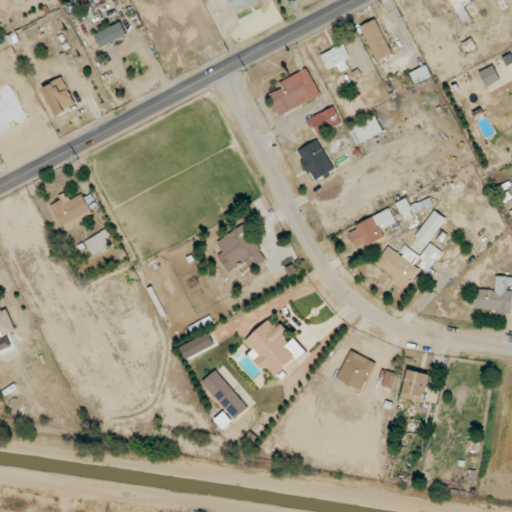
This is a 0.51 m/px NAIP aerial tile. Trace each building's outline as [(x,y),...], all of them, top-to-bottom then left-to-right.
[(260,2),(259,0),(229,0),(236,14),(260,2)] [(464,4),(469,3),(468,0),(454,0),(452,1),(456,14),(466,11),(464,4)] [(393,55),(377,19),(361,26),(377,62),(393,55)] [(86,27),(88,35),(108,29),(105,21),(86,27)] [(100,48),(127,36),(121,22),(94,35),(100,48)] [(338,66),(340,73),(349,69),(346,60),(350,58),(344,44),(321,54),(327,70),(338,66)] [(431,78),(428,66),(411,72),(414,83),(431,78)] [(479,72),(486,87),(500,80),(493,66),(479,72)] [(320,97),(309,69),(279,81),(282,89),(270,94),(278,114),(320,97)] [(55,115),(76,106),(64,78),(43,87),(55,115)] [(309,119),(317,136),(343,124),(334,106),(309,119)] [(350,127),(357,144),(383,133),(376,116),(350,127)] [(298,150),(312,181),(334,171),(320,140),(298,150)] [(83,194),(70,200),(68,195),(50,203),(64,231),(94,217),(83,194)] [(412,213),(415,212),(409,197),(396,203),(404,221),(414,217),(412,213)] [(385,237),(382,230),(397,223),(390,209),(347,230),(357,250),(385,237)] [(416,236),(427,245),(446,219),(435,210),(416,236)] [(217,242),(224,252),(218,255),(229,273),(242,265),(245,270),(265,257),(244,225),(217,242)] [(106,239),(111,236),(107,229),(85,242),(93,256),(110,246),(106,239)] [(388,247),(376,266),(408,286),(420,267),(428,273),(442,251),(429,243),(421,257),(407,248),(402,256),(388,247)] [(511,312),(511,293),(507,293),(508,286),(511,286),(511,277),(496,277),(495,290),(475,289),(474,311),(511,312)] [(274,379),(305,349),(294,338),(290,342),(283,335),(288,330),(282,324),(277,328),(269,320),(245,342),(253,350),(250,353),(274,379)] [(216,346),(209,333),(181,347),(187,360),(216,346)] [(363,391),(376,362),(350,351),(338,379),(363,391)] [(202,383),(236,420),(249,407),(216,370),(202,383)] [(430,375),(409,370),(402,397),(423,402),(430,375)] [(383,387),(393,389),(396,373),(386,371),(383,387)]
